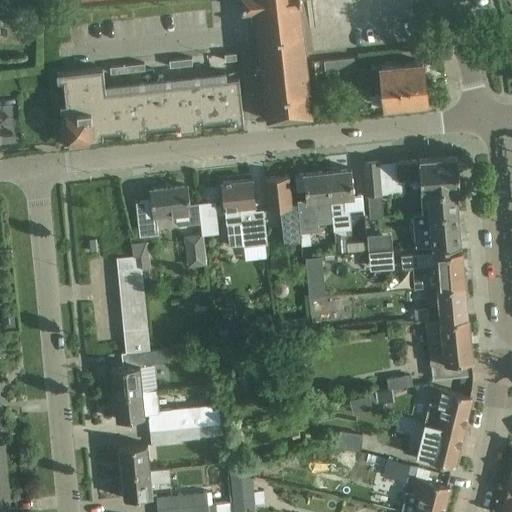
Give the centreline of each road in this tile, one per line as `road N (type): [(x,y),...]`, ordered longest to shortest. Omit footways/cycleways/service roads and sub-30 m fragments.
road 1 (residential): [(32,168),(487,123)]
road 2 (residential): [(65,511),(32,168)]
road 3 (residential): [(511,343),(487,123)]
road 4 (residential): [(468,511),(511,343)]
road 5 (residential): [(487,123),(454,0)]
